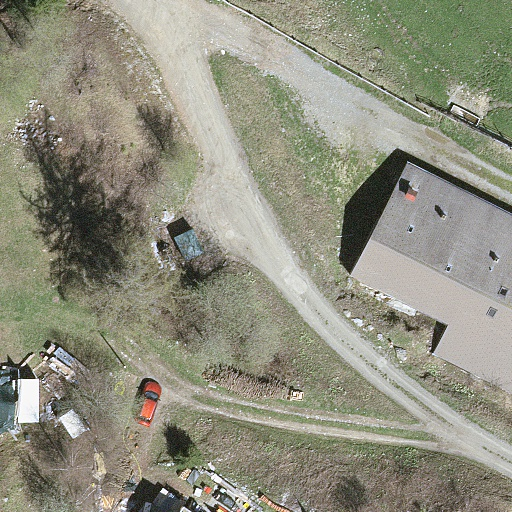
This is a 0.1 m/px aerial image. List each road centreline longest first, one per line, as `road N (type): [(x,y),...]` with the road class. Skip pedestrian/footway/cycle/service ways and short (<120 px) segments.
road 1 (track): [(511,460),(366,366),(228,193),(145,0)]
road 2 (track): [(144,411),(162,388),(390,432),(446,434),(459,425)]
